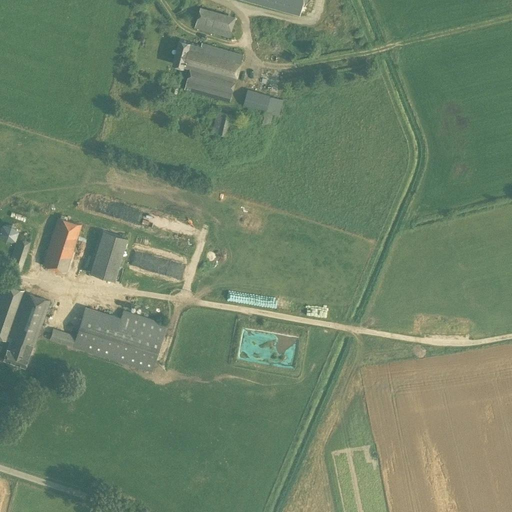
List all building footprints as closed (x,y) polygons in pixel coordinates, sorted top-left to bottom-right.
[(251,0),(300,14),(303,0),(251,0)] [(229,37),(235,16),(199,6),(193,27),(229,37)] [(184,66),(190,68),(185,88),(230,101),(234,85),(243,53),(202,42),(201,44),(190,41),(190,42),(179,39),(173,63),(184,66)] [(247,89),(243,105),(265,111),(262,124),(269,126),(273,113),(278,115),(283,99),(270,96),(270,95),(247,89)] [(212,131),(227,135),(232,114),(217,111),(212,131)] [(81,224),(57,217),(52,233),(42,264),(66,271),(81,224)] [(0,223),(0,239),(14,240),(15,224),(0,223)] [(127,237),(102,229),(89,272),(114,280),(127,237)] [(17,272),(19,273),(30,241),(18,237),(7,269),(10,270),(10,271),(17,273),(17,272)] [(49,300),(4,284),(0,294),(0,338),(9,341),(7,347),(6,348),(2,358),(24,366),(31,346),(34,346),(37,335),(42,334),(44,328),(41,324),(49,300)] [(84,305),(73,347),(151,371),(151,369),(160,342),(166,323),(123,309),(120,317),(84,305)] [(49,337),(48,339),(71,346),(74,335),(52,328),(49,337)]
